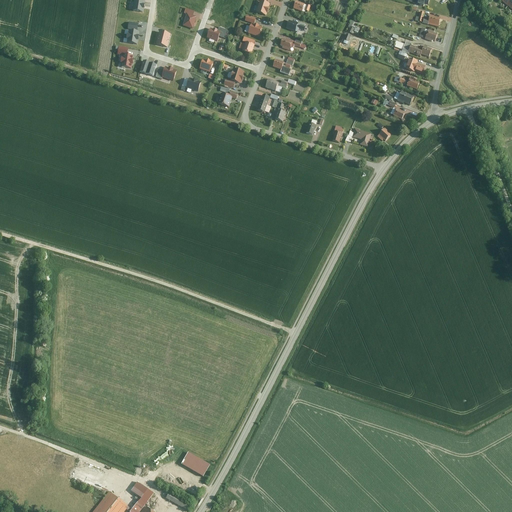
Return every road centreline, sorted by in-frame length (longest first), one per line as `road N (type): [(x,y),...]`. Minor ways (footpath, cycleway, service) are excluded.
road 1 (secondary): [(384,170),(201,511)]
road 2 (track): [(296,334),(167,284),(0,234)]
road 3 (track): [(246,121),(32,54)]
road 4 (residential): [(384,170),(249,125),(260,70)]
road 5 (residential): [(459,0),(435,96),(437,119)]
